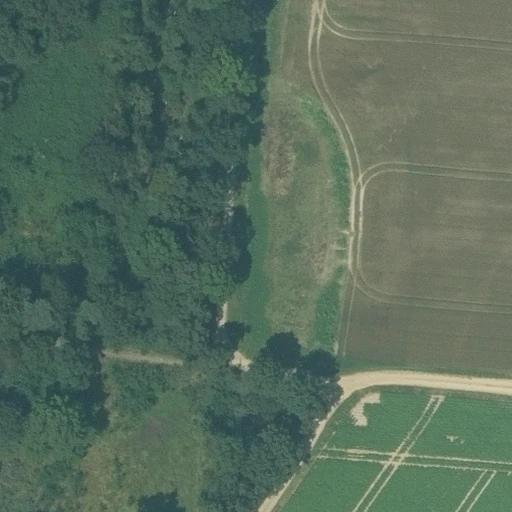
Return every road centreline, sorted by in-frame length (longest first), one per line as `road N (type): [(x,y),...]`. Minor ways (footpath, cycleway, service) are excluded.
road 1 (track): [(242,0),(214,362)]
road 2 (track): [(345,379),(511,390)]
road 3 (track): [(345,379),(330,426),(267,511)]
road 4 (track): [(214,362),(345,379)]
